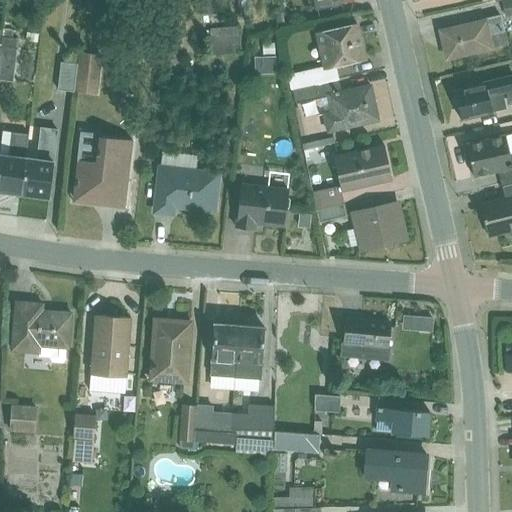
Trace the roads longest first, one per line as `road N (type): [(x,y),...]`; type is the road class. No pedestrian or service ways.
road 1 (residential): [(0,250),(124,268),(458,294)]
road 2 (tertiary): [(391,0),(458,294)]
road 3 (tertiary): [(458,294),(479,427),(481,511)]
